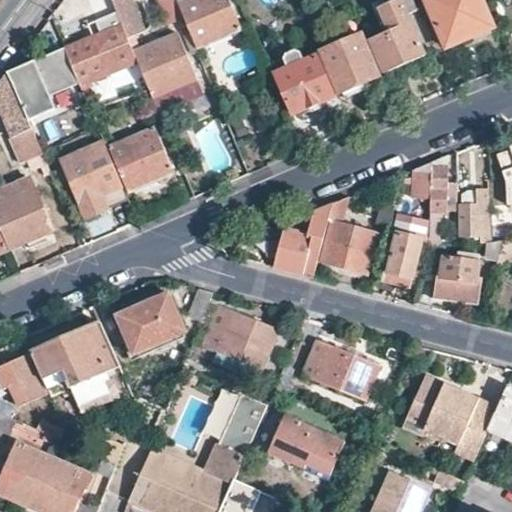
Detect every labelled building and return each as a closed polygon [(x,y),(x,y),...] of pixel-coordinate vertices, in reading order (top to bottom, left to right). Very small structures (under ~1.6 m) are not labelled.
[(114,0),(119,11),(130,38),(142,34),(140,28),(143,25),(132,0),(114,0)] [(182,18),(174,0),(158,0),(168,24),(182,18)] [(233,0),(188,0),(180,3),(199,50),(247,31),(233,0)] [(408,18),(420,12),(415,0),(393,0),(397,8),(379,15),(386,31),(371,38),(386,75),(425,59),(408,18)] [(495,30),(482,0),(428,0),(449,50),(495,30)] [(74,59),(69,61),(75,75),(79,84),(88,105),(88,106),(103,101),(96,84),(141,66),(137,55),(130,38),(119,11),(89,24),(92,34),(68,44),(74,59)] [(137,55),(141,66),(161,113),(206,95),(183,36),(137,55)] [(382,79),(365,38),(325,55),(341,97),(382,79)] [(65,52),(10,75),(28,118),(53,108),(48,96),(79,84),(75,75),(69,61),(65,52)] [(326,103),(336,98),(320,61),(279,79),(295,116),(326,103)] [(28,118),(10,75),(0,88),(0,108),(13,140),(20,138),(38,181),(52,175),(44,156),(28,118)] [(179,178),(160,130),(111,150),(131,197),(179,178)] [(118,176),(105,147),(65,162),(88,220),(110,212),(103,198),(123,190),(118,176)] [(511,153),(502,157),(511,183),(511,206),(511,153)] [(444,162),(437,165),(434,215),(445,215),(451,216),(454,158),(444,162)] [(437,165),(419,173),(417,201),(423,201),(423,229),(433,230),(434,215),(437,165)] [(0,194),(0,205),(35,192),(32,184),(26,186),(25,184),(0,194)] [(477,232),(477,240),(484,238),(493,236),(497,236),(495,216),(493,190),(481,191),(481,192),(481,203),(468,205),(469,232),(477,232)] [(35,192),(0,205),(0,225),(12,252),(54,234),(35,192)] [(467,194),(468,205),(481,203),(481,192),(467,194)] [(346,224),(353,200),(337,207),(333,220),(337,222),(325,263),(367,275),(378,234),(346,224)] [(380,225),(391,229),(397,210),(385,206),(380,225)] [(275,267),(315,278),(333,220),(337,207),(318,215),(311,237),(288,230),(282,249),(269,246),(266,257),(277,260),(275,267)] [(434,215),(433,230),(432,239),(443,240),(445,215),(434,215)] [(0,257),(12,252),(0,225),(0,257)] [(414,283),(425,241),(397,233),(386,275),(414,283)] [(493,236),(484,238),(490,250),(502,254),(508,235),(497,236),(493,236)] [(431,250),(428,259),(436,260),(439,248),(434,250),(432,250),(431,250)] [(479,306),(482,280),(479,279),(480,264),(442,257),(435,298),(479,306)] [(216,294),(201,290),(191,316),(204,322),(206,317),(212,303),(216,294)] [(135,359),(164,346),(166,346),(187,336),(171,297),(118,320),(135,359)] [(281,333),(212,303),(207,318),(214,321),(203,348),(262,374),(281,333)] [(45,382),(53,401),(72,393),(79,411),(114,398),(118,404),(125,400),(117,380),(111,382),(110,375),(120,371),(119,368),(102,326),(31,356),(43,383),(45,382)] [(385,365),(320,341),(305,379),(369,404),(385,365)] [(48,398),(43,383),(31,356),(0,369),(0,388),(3,394),(9,392),(17,411),(48,398)] [(455,457),(475,466),(490,432),(496,418),(459,401),(463,393),(426,378),(418,396),(407,422),(431,433),(429,437),(430,437),(458,449),(455,457)] [(511,387),(510,386),(500,410),(496,418),(490,432),(511,442),(511,387)] [(459,401),(496,418),(500,410),(463,393),(459,401)] [(114,398),(79,411),(83,418),(118,404),(114,398)] [(0,414),(4,416),(12,420),(15,413),(2,406),(0,409),(0,414)] [(349,433),(288,407),(272,445),(307,461),(309,456),(334,466),(349,433)] [(426,442),(430,437),(429,437),(431,433),(407,422),(402,431),(426,442)] [(247,453),(251,444),(232,436),(228,444),(247,453)] [(63,466),(72,446),(57,439),(48,459),(20,446),(0,491),(0,494),(39,511),(76,511),(92,478),(63,466)] [(104,460),(119,466),(126,449),(105,439),(96,457),(104,460)] [(228,444),(211,481),(231,490),(247,453),(228,444)] [(395,451),(380,444),(372,462),(387,469),(395,451)] [(211,481),(150,453),(140,476),(220,511),(231,490),(211,481)] [(119,466),(104,460),(98,475),(113,481),(114,480),(119,466)] [(382,490),(386,493),(395,476),(390,474),(382,490)] [(136,485),(127,507),(138,511),(220,511),(140,476),(136,485)] [(395,476),(386,493),(392,495),(390,499),(381,500),(378,503),(373,511),(422,511),(431,493),(395,476)]
